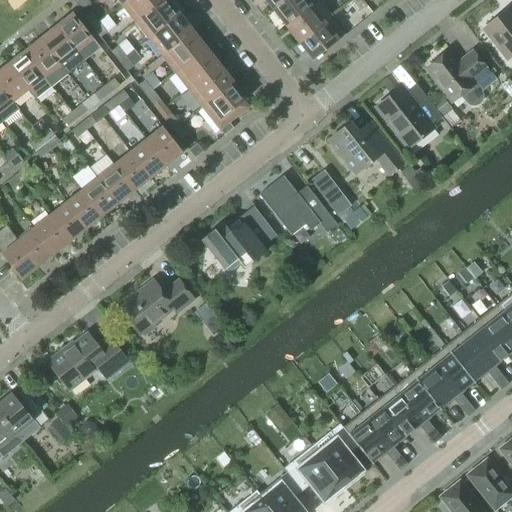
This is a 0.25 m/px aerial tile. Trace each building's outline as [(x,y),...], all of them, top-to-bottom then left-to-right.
[(80,12),(90,5),(85,0),(76,0),(73,3),(80,12)] [(134,23),(163,0),(128,0),(120,6),(134,23)] [(166,0),(163,0),(134,23),(147,40),(179,16),(166,0)] [(263,0),(271,10),(284,0),(263,0)] [(285,27),(317,2),(314,0),(284,0),(271,10),(285,27)] [(359,0),(354,0),(351,3),(359,13),(365,7),(359,0)] [(298,44),(329,20),(329,19),(330,19),(317,2),(285,27),(298,44)] [(511,15),(508,10),(483,30),(508,61),(511,57),(511,15)] [(91,29),(98,24),(90,14),(83,19),(91,29)] [(72,15),(55,28),(76,53),(83,63),(84,62),(100,50),(92,40),(72,15)] [(179,16),(147,40),(161,57),(192,33),(179,16)] [(329,20),(298,44),(312,62),(343,37),(329,20)] [(98,24),(91,29),(99,39),(106,34),(98,24)] [(55,28),(39,40),(67,75),(83,63),(76,53),(55,28)] [(174,74),(205,50),(192,33),(161,57),(174,74)] [(39,40),(23,53),(43,79),(51,88),(67,75),(39,40)] [(117,48),(110,53),(118,63),(125,58),(117,48)] [(187,91),(219,67),(205,50),(174,74),(187,91)] [(125,58),(118,63),(126,73),(133,68),(131,65),(138,60),(132,52),(125,58)] [(451,104),(459,97),(464,102),(467,105),(472,105),(477,103),(479,100),(480,95),(479,91),(493,79),(472,53),(457,64),(448,52),(424,71),(451,104)] [(23,53),(7,65),(27,91),(35,101),(50,88),(51,88),(43,79),(23,53)] [(7,65),(0,70),(0,88),(12,104),(12,103),(27,91),(7,65)] [(201,108),(232,84),(219,67),(187,91),(201,108)] [(113,80),(103,88),(108,95),(118,87),(113,80)] [(145,97),(152,92),(144,82),(137,87),(145,97)] [(223,137),(232,130),(228,124),(241,114),(236,109),(246,101),(232,84),(201,108),(223,137)] [(0,88),(0,121),(2,124),(18,110),(12,103),(12,104),(0,88)] [(99,103),(108,95),(103,88),(93,96),(99,103)] [(433,130),(441,119),(426,100),(416,108),(401,89),(375,109),(407,150),(433,130)] [(112,100),(118,107),(127,99),(122,92),(112,100)] [(152,92),(145,97),(152,107),(159,102),(152,92)] [(118,107),(112,100),(102,107),(108,114),(118,107)] [(71,113),(76,120),(86,112),(81,105),(71,113)] [(76,120),(71,113),(61,121),(66,128),(76,120)] [(171,131),(178,126),(170,116),(164,121),(171,131)] [(80,125),(86,132),(95,124),(90,117),(80,125)] [(388,176),(402,166),(369,124),(357,134),(349,125),(328,142),(354,176),(375,159),(388,176)] [(86,132),(80,125),(70,133),(76,140),(86,132)] [(178,126),(171,131),(179,141),(186,135),(178,126)] [(145,141),(165,167),(182,154),(161,128),(145,141)] [(45,145),(54,138),(54,137),(49,130),(39,138),(45,145)] [(28,146),(34,153),(44,145),(45,145),(39,138),(28,146)] [(44,145),(50,152),(60,144),(54,138),(45,145),(44,145)] [(129,154),(149,180),(165,167),(145,141),(129,154)] [(50,152),(44,145),(34,153),(40,160),(50,152)] [(113,167),(133,192),(149,180),(129,154),(113,167)] [(7,163),(12,170),(22,162),(16,155),(7,163)] [(12,170),(7,163),(0,168),(0,175),(2,178),(12,170)] [(97,179),(117,205),(133,192),(113,167),(97,179)] [(16,175),(21,182),(31,175),(26,168),(16,175)] [(323,169),(310,179),(338,214),(351,204),(323,169)] [(21,182),(16,175),(6,183),(12,190),(21,182)] [(326,234),(336,226),(321,206),(311,214),(282,177),(258,196),(291,237),(304,226),(309,232),(318,225),(326,234)] [(81,192),(101,218),(117,205),(97,179),(81,192)] [(65,204),(85,230),(101,218),(81,192),(65,204)] [(49,217),(69,243),(85,230),(65,204),(49,217)] [(33,230),(53,256),(69,243),(49,217),(33,230)] [(267,227),(253,238),(242,224),(230,233),(222,224),(201,241),(228,275),(240,265),(244,270),(265,253),(261,248),(275,237),(267,227)] [(17,242),(5,227),(0,231),(0,255),(21,281),(37,268),(17,242)] [(33,230),(17,242),(37,268),(53,256),(33,230)] [(176,314),(193,301),(178,282),(162,294),(152,282),(140,292),(141,293),(119,310),(139,336),(141,334),(143,336),(154,328),(152,326),(173,310),(176,314)] [(511,293),(495,307),(511,327),(511,293)] [(511,327),(495,307),(479,320),(507,356),(511,351),(511,327)] [(479,320),(462,334),(490,370),(494,367),(507,356),(479,320)] [(462,334),(445,347),(473,383),(486,373),(490,370),(462,334)] [(106,380),(127,363),(109,340),(97,349),(87,335),(49,365),(69,391),(97,369),(106,380)] [(445,347),(428,361),(456,396),(460,393),(473,383),(445,347)] [(428,361),(411,374),(439,410),(452,399),(456,396),(428,361)] [(490,370),(486,373),(493,382),(501,376),(494,367),(490,370)] [(411,374),(394,387),(422,423),(426,420),(439,410),(411,374)] [(501,376),(493,382),(501,391),(508,385),(501,376)] [(394,387),(377,401),(405,437),(418,426),(422,423),(394,387)] [(456,396),(452,399),(460,409),(467,403),(460,393),(456,396)] [(0,403),(0,459),(48,421),(28,396),(19,404),(11,394),(0,403)] [(377,401),(360,414),(388,450),(392,447),(405,437),(377,401)] [(467,403),(460,409),(467,418),(475,412),(467,403)] [(360,414),(342,428),(357,447),(371,465),(372,464),(371,463),(384,453),(388,450),(360,414)] [(422,423),(418,426),(426,436),(433,430),(426,420),(422,423)] [(339,424),(311,447),(345,490),(364,475),(347,455),(357,447),(342,428),(339,424)] [(433,430),(426,436),(433,445),(441,439),(433,430)] [(511,468),(511,439),(498,450),(511,468)] [(311,447),(282,469),(285,473),(301,492),(310,484),(327,505),(336,497),(345,490),(311,447)] [(388,450),(384,453),(392,462),(399,456),(392,447),(388,450)] [(399,456),(392,462),(399,472),(407,466),(399,456)] [(494,511),(511,496),(511,492),(486,460),(479,465),(465,476),(479,493),(494,511)] [(258,495),(271,511),(301,511),(292,499),(301,492),(285,473),(258,495)] [(449,511),(483,511),(479,507),(459,481),(438,498),(449,511)] [(255,492),(229,511),(271,511),(258,495),(255,492)]
